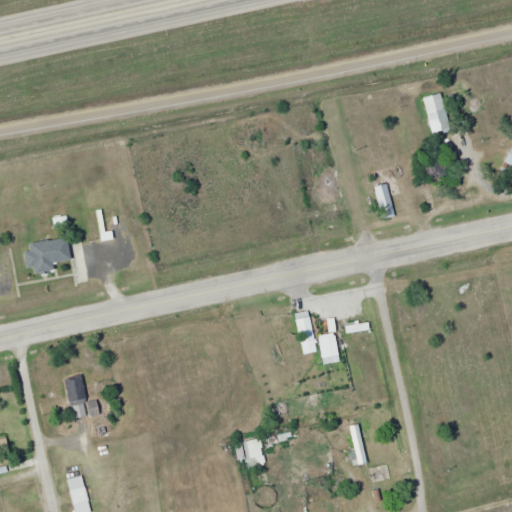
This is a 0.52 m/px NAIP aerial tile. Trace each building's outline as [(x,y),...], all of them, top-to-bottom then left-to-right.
[(424,102),(434,134),(452,129),(442,97),(424,102)] [(431,179),(448,175),(443,158),(427,162),(431,179)] [(397,216),(389,183),(375,186),(383,219),(397,216)] [(36,272),(57,270),(56,262),(73,260),(71,238),(27,243),(29,267),(36,266),(36,272)] [(296,314),(304,354),(318,351),(311,311),(296,314)] [(349,334),(371,327),(369,321),(347,328),(349,334)] [(321,335),(324,364),(341,362),(338,333),(321,335)] [(87,402),(84,375),(65,378),(68,404),(87,402)] [(352,425),(355,464),(367,463),(364,425),(352,425)] [(239,461),(265,455),(262,437),(235,443),(239,461)] [(71,490),(75,505),(90,500),(86,486),(71,490)]
